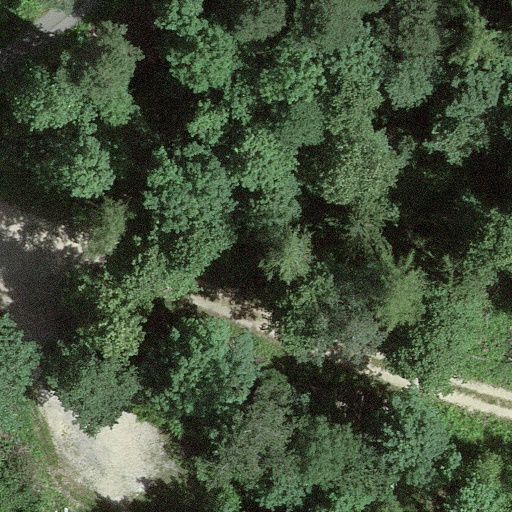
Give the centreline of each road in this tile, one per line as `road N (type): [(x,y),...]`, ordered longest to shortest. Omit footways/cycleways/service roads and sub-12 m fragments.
road 1 (track): [(511,399),(333,347),(0,208)]
road 2 (track): [(0,262),(102,486)]
